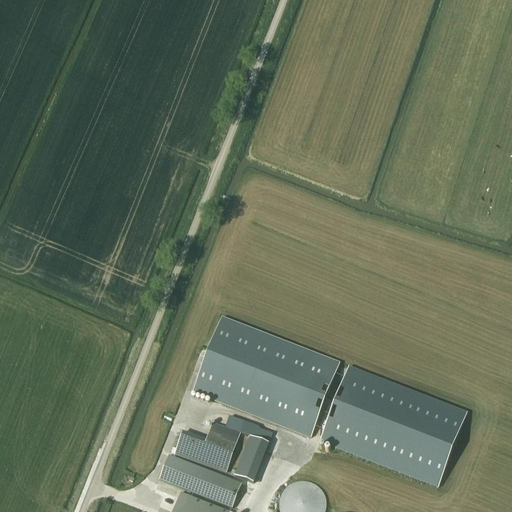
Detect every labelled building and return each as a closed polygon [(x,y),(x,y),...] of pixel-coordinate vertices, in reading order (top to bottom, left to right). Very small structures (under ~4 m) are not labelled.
[(193,394),(311,439),(340,364),(222,319),(193,394)] [(349,368),(320,443),(438,489),(467,414),(349,368)] [(175,456),(219,472),(226,474),(240,434),(213,424),(210,430),(207,442),(183,434),(175,456)] [(252,511),(264,511),(289,442),(270,435),(259,468),(257,467),(242,509),(252,511)] [(159,481),(182,490),(232,510),(242,485),(168,457),(159,481)] [(279,505),(279,507),(279,509),(280,511),(279,511),(325,511),(326,511),(326,510),(326,508),(326,506),(326,504),(326,502),(325,500),(325,498),(324,496),(323,494),(322,492),(320,491),(319,489),(317,488),(316,487),(314,486),(312,485),(310,484),(308,484),(306,483),(304,483),(302,483),(300,483),(298,483),(296,484),(294,485),(292,485),(290,486),(289,488),(287,489),(286,490),(284,492),(283,494),(282,495),(281,497),(280,499),(280,501),(279,503),(279,505)] [(226,511),(181,494),(173,511),(226,511)]
